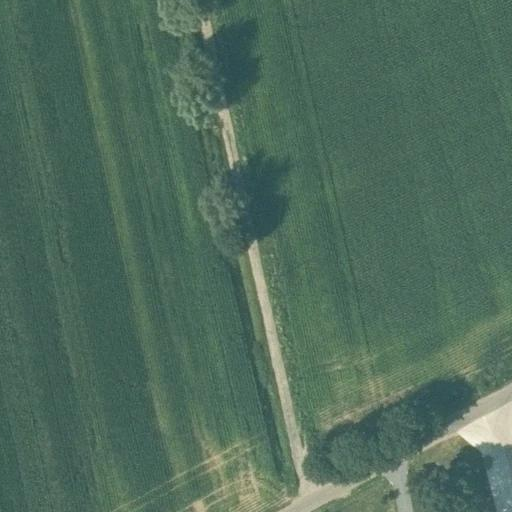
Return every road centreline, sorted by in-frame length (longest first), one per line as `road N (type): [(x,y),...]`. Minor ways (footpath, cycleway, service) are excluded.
road 1 (track): [(307,502),(203,0)]
road 2 (unclassified): [(511,390),(289,511)]
